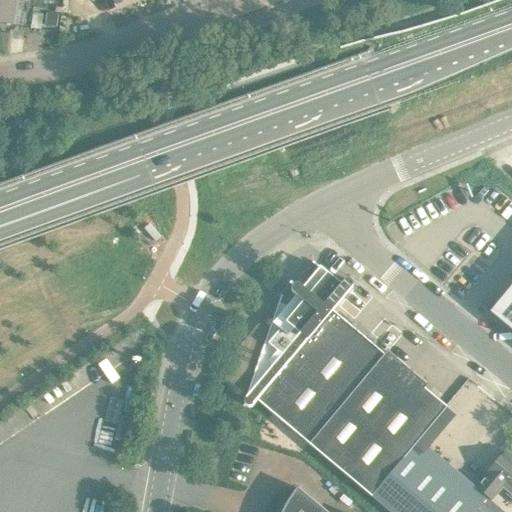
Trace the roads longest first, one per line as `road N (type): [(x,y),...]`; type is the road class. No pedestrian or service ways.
road 1 (primary): [(0,212),(511,26)]
road 2 (tertiary): [(155,511),(179,365),(198,308),(247,248),(322,203)]
road 3 (unclassified): [(511,374),(392,275),(322,203)]
road 4 (residential): [(0,73),(67,62),(227,8)]
road 5 (tertiary): [(322,203),(511,122)]
